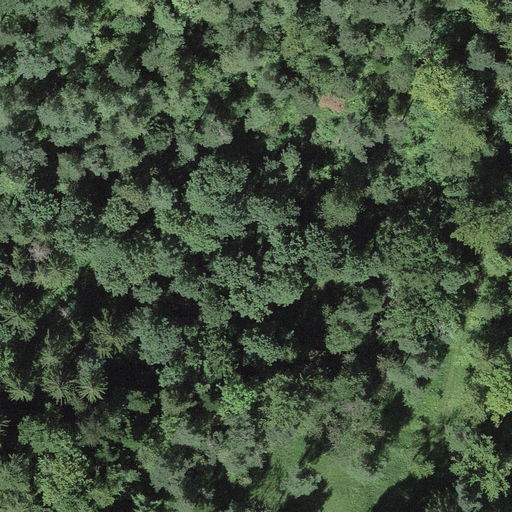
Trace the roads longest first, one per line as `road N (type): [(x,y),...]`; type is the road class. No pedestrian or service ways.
road 1 (track): [(0,440),(52,404),(205,334),(511,216)]
road 2 (track): [(205,334),(175,309),(156,263),(157,216),(175,178),(244,124),(366,103),(412,77),(465,24),(477,0)]
